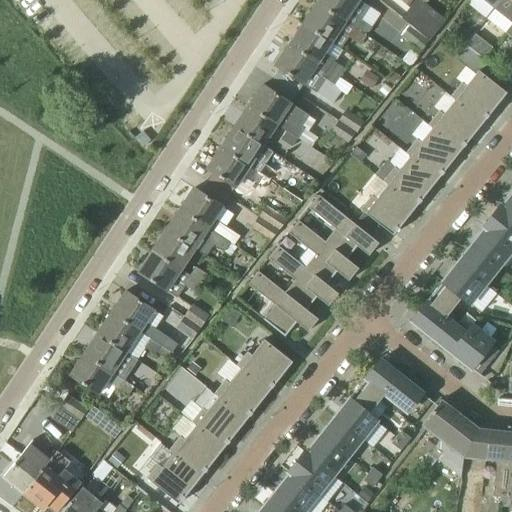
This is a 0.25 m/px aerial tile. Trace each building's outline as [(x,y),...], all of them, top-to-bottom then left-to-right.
[(368,7),(358,0),(318,0),(317,3),(344,22),(353,27),(366,36),(372,27),(360,19),(368,7)] [(419,0),(416,0),(401,19),(410,26),(430,41),(446,21),(419,0)] [(482,0),(494,9),(501,0),(482,0)] [(511,23),(511,0),(501,0),(494,9),(511,23)] [(337,32),(344,22),(317,3),(303,24),(334,44),(340,34),(337,32)] [(462,29),(453,21),(447,29),(456,36),(462,29)] [(333,45),(334,44),(303,24),(289,45),(338,78),(339,77),(344,68),(334,62),(342,50),(333,45)] [(430,41),(410,26),(402,37),(421,52),(430,41)] [(360,45),(366,36),(353,27),(347,36),(360,45)] [(346,81),(339,77),(338,78),(289,45),(275,66),(303,84),(314,92),(322,79),(339,91),(346,81)] [(456,58),(476,74),(466,86),(461,83),(451,97),(455,100),(468,109),(469,108),(484,121),(506,93),(497,86),(503,78),(465,46),(456,58)] [(304,131),(282,116),(290,103),(262,85),(248,106),(276,125),(286,131),(298,140),(304,131)] [(461,149),(484,121),(469,108),(468,109),(455,100),(444,115),(439,111),(428,125),(432,128),(445,138),(446,137),(461,149)] [(263,145),(276,125),(248,106),(235,127),(263,145)] [(338,120),(356,132),(363,122),(345,110),(338,120)] [(349,142),(356,132),(338,120),(331,130),(349,142)] [(137,127),(131,133),(144,146),(151,140),(137,127)] [(249,166),(263,145),(235,127),(221,148),(249,166)] [(439,178),(461,149),(446,137),(445,138),(432,128),(421,143),(416,139),(406,153),(410,156),(439,178)] [(293,148),(298,140),(286,131),(280,140),(293,148)] [(213,173),(206,183),(228,198),(235,188),(246,195),(254,183),(270,193),(276,185),(258,172),(249,166),(221,148),(207,169),(213,173)] [(417,206),(439,178),(410,156),(399,171),(394,167),(383,181),(387,184),(417,206)] [(258,172),(276,185),(282,176),(264,164),(258,172)] [(222,207),(228,198),(206,183),(200,192),(194,188),(180,210),(229,242),(234,246),(240,237),(225,227),(233,215),(222,207)] [(361,210),(374,220),(394,236),(395,234),(417,206),(387,184),(376,199),(371,196),(361,210)] [(501,209),(511,218),(511,194),(501,208),(501,209)] [(325,242),(347,259),(357,246),(369,256),(379,243),(319,196),(309,208),(336,229),(325,242)] [(258,217),(279,231),(286,220),(265,206),(258,217)] [(486,228),(511,248),(511,218),(501,209),(501,208),(499,207),(483,227),(485,228),(486,228)] [(229,242),(180,210),(166,230),(194,249),(205,256),(206,254),(207,255),(213,245),(220,250),(220,249),(223,251),(229,242)] [(272,242),(279,231),(258,217),(251,228),(272,242)] [(305,267),(326,284),(337,271),(349,281),(358,269),(347,259),(325,242),(299,221),(289,233),(316,255),(305,267)] [(511,248),(486,228),(485,228),(471,246),(499,267),(511,250),(511,248)] [(166,230),(153,251),(180,269),(194,249),(166,230)] [(285,293),(306,310),(316,297),(328,306),(338,294),(326,284),(305,267),(278,246),(269,259),(295,280),(285,293)] [(457,264),(484,285),(499,267),(471,246),(457,264)] [(177,298),(185,286),(195,292),(201,283),(189,276),(180,269),(153,251),(138,272),(166,291),(177,298)] [(457,264),(451,272),(443,281),(462,296),(462,297),(470,303),(484,285),(457,264)] [(195,267),(189,276),(201,283),(207,275),(195,267)] [(263,320),(283,335),(285,337),(296,322),(308,332),(318,319),(306,310),(285,293),(258,272),(249,284),(275,305),(263,320)] [(426,302),(416,315),(423,322),(424,321),(424,322),(429,317),(439,324),(445,317),(462,297),(462,296),(443,281),(426,302)] [(153,310),(126,291),(111,313),(139,331),(150,338),(161,345),(172,352),(177,344),(155,329),(163,316),(153,310)] [(185,315),(201,327),(208,317),(202,312),(194,305),(192,304),(185,315)] [(227,313),(237,320),(242,314),(232,307),(227,313)] [(126,352),(139,331),(111,313),(98,333),(126,352)] [(194,337),(201,327),(185,315),(177,325),(194,337)] [(424,321),(423,322),(419,327),(452,354),(467,334),(466,334),(445,317),(439,324),(429,317),(424,322),(424,321)] [(485,350),(494,357),(499,351),(489,344),(492,341),(472,326),(466,334),(467,334),(452,354),(470,368),(475,363),(480,356),(485,350)] [(112,372),(126,352),(98,333),(84,354),(112,372)] [(161,345),(150,338),(145,345),(157,353),(161,345)] [(268,390),(291,360),(264,340),(252,355),(247,352),(237,366),(241,369),(268,390)] [(489,363),(494,357),(485,350),(480,356),(489,363)] [(98,394),(112,372),(84,354),(70,376),(98,394)] [(489,363),(480,356),(475,363),(484,370),(489,363)] [(480,375),(484,370),(475,363),(470,368),(480,375)] [(383,372),(375,366),(365,379),(348,400),(367,416),(368,415),(384,394),(390,387),(382,380),(386,375),(383,372)] [(426,408),(432,401),(421,393),(388,366),(383,372),(386,375),(382,380),(390,387),(384,394),(406,412),(416,400),(426,408)] [(247,418),(268,390),(241,369),(229,384),(225,380),(214,394),(218,397),(247,418)] [(128,396),(134,387),(121,379),(115,388),(128,396)] [(60,406),(80,420),(88,409),(67,395),(60,406)] [(225,447),(247,418),(218,397),(207,412),(202,408),(192,422),(196,425),(225,447)] [(421,425),(437,437),(457,412),(440,399),(439,400),(441,401),(437,406),(436,405),(436,406),(421,425)] [(348,400),(341,410),(333,419),(361,441),(376,421),(368,415),(367,416),(348,400)] [(72,432),(80,420),(60,406),(52,418),(72,432)] [(84,417),(113,439),(121,428),(92,407),(84,417)] [(464,457),(478,429),(463,417),(457,412),(437,437),(458,454),(464,457)] [(333,419),(327,428),(319,437),(346,458),(361,441),(333,419)] [(203,475),(225,447),(196,425),(184,440),(180,436),(169,450),(173,453),(203,475)] [(464,457),(484,460),(496,462),(492,496),(501,497),(508,432),(488,430),(478,429),(464,457)] [(401,431),(396,437),(406,444),(411,438),(401,431)] [(511,432),(508,432),(501,497),(510,498),(511,482),(511,432)] [(312,445),(306,453),(305,455),(332,476),(346,458),(319,437),(312,445)] [(401,451),(406,444),(396,437),(391,443),(401,451)] [(423,448),(430,453),(436,446),(429,441),(423,448)] [(23,493),(50,460),(29,444),(3,477),(4,477),(5,476),(23,491),(22,492),(23,493)] [(436,458),(442,451),(436,446),(430,453),(436,458)] [(50,460),(23,493),(23,494),(26,496),(24,498),(32,504),(34,502),(43,509),(47,504),(56,511),(57,511),(80,483),(64,470),(70,462),(57,451),(50,460)] [(305,455),(306,453),(304,452),(288,472),(290,473),(291,473),(318,494),(332,476),(305,455)] [(180,505),(203,475),(173,453),(162,468),(158,464),(146,479),(180,505)] [(112,469),(102,461),(91,475),(101,483),(112,469)] [(373,468),(368,474),(377,481),(382,475),(373,468)] [(291,473),(290,473),(287,477),(276,491),(302,511),(303,511),(318,494),(291,473)] [(377,481),(368,474),(363,480),(372,488),(377,481)] [(81,486),(61,511),(94,511),(97,509),(102,503),(81,486)] [(374,495),(364,487),(357,495),(367,503),(374,495)] [(302,511),(276,491),(273,495),(270,499),(262,509),(265,511),(302,511)]
